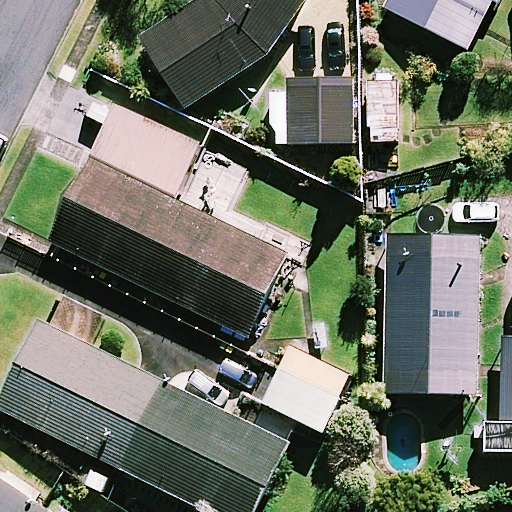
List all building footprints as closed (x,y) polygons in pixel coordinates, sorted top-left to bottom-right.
[(319,1),(317,0),(221,0),(145,49),(187,115),(274,63),(319,1)] [(395,0),(387,17),(469,61),(501,0),(395,0)] [(400,85),(371,85),(372,150),(401,149),(400,85)] [(359,90),(292,88),(290,152),(357,154),(359,90)] [(203,156),(121,116),(54,251),(253,349),(292,268),(176,210),(203,156)] [(478,406),(483,245),(390,242),(386,403),(478,406)] [(188,511),(265,511),(294,457),(284,452),(292,437),(259,420),(251,436),(43,330),(0,414),(0,416),(97,466),(87,487),(115,501),(125,480),(188,511)] [(511,346),(506,346),(504,420),(490,420),(489,461),(511,461),(511,346)] [(353,386),(294,357),(266,413),(324,442),(353,386)] [(38,511),(0,485),(0,511),(38,511)]
